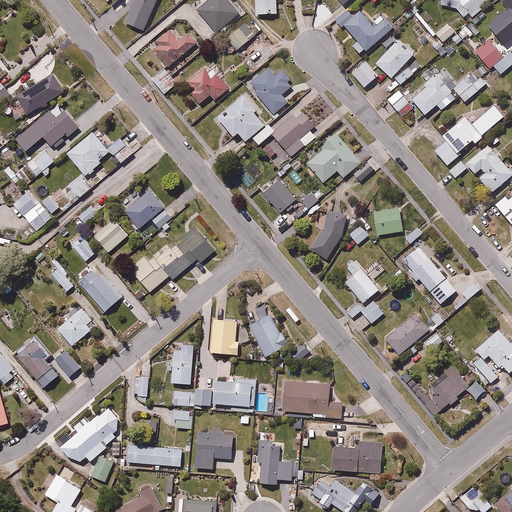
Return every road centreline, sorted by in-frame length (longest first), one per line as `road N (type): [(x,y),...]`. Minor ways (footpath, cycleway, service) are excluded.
road 1 (residential): [(259,245),(42,431),(0,455)]
road 2 (residential): [(52,0),(259,245)]
road 3 (residential): [(511,284),(316,53)]
road 4 (residential): [(259,245),(448,470)]
